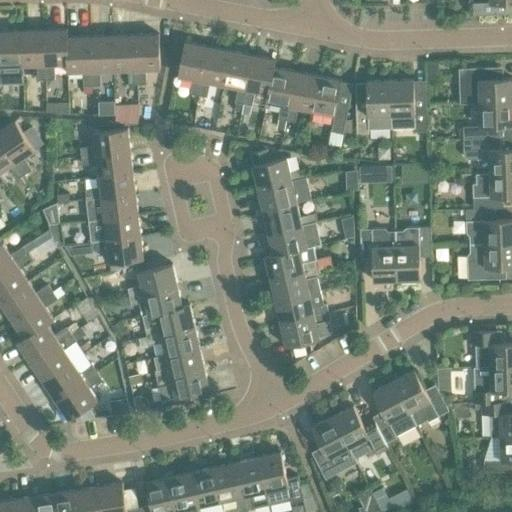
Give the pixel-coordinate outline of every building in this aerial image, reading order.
[(511,0),(490,0),(490,1),(473,1),(474,13),(498,13),(498,1),(511,0)] [(70,62),(69,35),(69,28),(45,29),(47,77),(55,77),(55,63),(68,62),(70,62)] [(0,82),(24,81),(23,64),(22,29),(0,30),(0,49),(0,58),(0,57),(0,82)] [(45,29),(22,29),(23,64),(38,64),(38,78),(47,77),(45,29)] [(137,33),(115,34),(116,69),(129,68),(129,82),(139,82),(137,33)] [(160,33),(137,33),(139,82),(146,82),(146,68),(161,67),(160,33)] [(100,69),(116,69),(115,34),(92,35),(93,83),(101,83),(100,69)] [(69,35),(70,62),(68,62),(69,70),(84,70),(85,84),(93,83),(92,35),(69,35)] [(191,91),(199,93),(209,44),(186,39),(179,74),(194,77),(191,91)] [(210,80),(225,83),(232,48),(209,44),(199,93),(208,94),(210,80)] [(254,53),(232,48),(225,83),(239,86),(236,100),(244,101),(254,53)] [(270,92),(276,65),(277,57),(254,53),(244,101),(253,103),(255,89),(269,91),(270,92)] [(426,62),(427,82),(439,81),(438,61),(426,62)] [(276,65),(270,92),(269,91),(268,99),(282,102),(280,117),(288,118),(297,70),(276,65)] [(511,99),(511,76),(499,77),(499,65),(459,66),(460,102),(480,101),(511,99)] [(299,107),(313,110),(320,74),(297,70),(288,118),(296,120),(299,107)] [(320,74),(313,110),(335,114),(331,131),(343,134),(344,132),(353,132),(352,119),(346,119),(349,107),(337,105),(342,78),(320,74)] [(392,114),(391,78),(368,79),(369,106),(357,107),(358,132),(370,131),(370,129),(393,128),(392,114)] [(414,78),(391,78),(392,114),(393,128),(416,128),(416,130),(428,129),(428,104),(415,105),(414,78)] [(511,99),(480,101),(480,125),(464,125),(464,137),(489,136),(488,125),(511,123),(511,99)] [(70,101),(48,102),(48,111),(70,113),(70,101)] [(116,108),(115,122),(115,123),(138,123),(139,108),(116,108)] [(17,119),(0,130),(0,134),(25,173),(33,168),(25,156),(36,148),(17,119)] [(33,127),(25,132),(31,141),(38,136),(33,127)] [(82,146),(83,155),(132,149),(129,127),(94,131),(96,145),(82,146)] [(0,172),(11,166),(18,178),(25,173),(0,134),(0,172)] [(464,137),(464,155),(468,159),(490,158),(491,171),(511,170),(511,146),(498,147),(497,136),(489,136),(464,137)] [(255,164),(254,164),(259,187),(307,176),(305,168),(291,171),(288,156),(270,160),(268,148),(252,152),(255,164)] [(134,169),(132,149),(83,155),(84,163),(98,161),(100,174),(104,173),(134,169)] [(446,162),(437,162),(437,173),(447,172),(446,162)] [(370,163),(361,163),(361,179),(370,179),(370,163)] [(358,168),(346,170),(347,189),(359,189),(358,168)] [(87,198),(88,198),(137,192),(134,169),(104,173),(100,174),(101,187),(86,189),(87,198)] [(511,170),(491,171),(490,171),(476,171),(476,180),(472,180),(472,195),(474,195),(475,207),(492,206),(499,206),(499,194),(511,193),(511,170)] [(30,181),(25,173),(18,178),(24,186),(30,181)] [(259,187),(264,208),(298,201),(312,197),(307,176),(259,187)] [(88,198),(91,219),(139,213),(139,211),(137,192),(88,198)] [(60,222),(57,201),(43,207),(50,224),(60,222)] [(298,201),(264,208),(269,231),(317,220),(315,213),(301,216),(298,201)] [(470,235),(470,242),(484,242),(511,240),(511,217),(492,218),(492,206),(475,207),(467,207),(468,232),(470,235)] [(92,232),(93,240),(107,239),(142,233),(139,213),(91,219),(92,232)] [(344,217),(346,229),(354,227),(351,215),(344,217)] [(269,231),(274,253),(300,247),(301,248),(308,247),(314,245),(322,244),(317,220),(269,231)] [(60,222),(50,224),(52,236),(57,245),(64,243),(60,222)] [(403,230),(397,230),(399,278),(422,278),(421,251),(432,251),(431,225),(407,226),(403,230)] [(399,278),(397,230),(389,231),(385,227),(361,227),(361,253),(374,252),(375,279),(399,278)] [(107,239),(93,240),(94,249),(109,247),(110,261),(145,257),(142,233),(107,239)] [(32,239),(24,245),(28,251),(36,245),(32,239)] [(511,240),(484,242),(470,242),(471,252),(468,254),(469,278),(507,276),(506,264),(511,264),(511,240)] [(0,242),(0,269),(28,251),(24,245),(11,253),(3,241),(0,242)] [(266,254),(271,277),(319,266),(314,245),(308,247),(301,248),(300,247),(274,253),(266,254)] [(0,269),(0,296),(28,277),(21,267),(33,259),(28,251),(0,269)] [(129,287),(131,295),(179,284),(174,263),(139,271),(142,284),(129,287)] [(319,266),(271,277),(277,300),(311,292),(321,290),(318,276),(321,275),(319,266)] [(0,296),(0,299),(11,316),(54,291),(48,283),(37,291),(28,277),(0,296)] [(140,302),(143,316),(157,312),(157,311),(170,308),(184,305),(183,304),(179,284),(131,295),(131,296),(124,297),(126,305),(140,302)] [(11,316),(25,336),(47,321),(48,323),(55,318),(47,305),(65,293),(60,286),(54,291),(11,316)] [(311,292),(277,300),(282,323),(330,311),(328,302),(324,303),(321,290),(311,292)] [(336,300),(328,302),(330,311),(339,309),(336,300)] [(157,312),(143,316),(147,335),(148,335),(196,324),(191,302),(183,304),(184,305),(170,308),(157,311),(157,312)] [(330,319),(331,319),(330,311),(282,323),(287,344),(291,343),(294,359),(314,350),(312,341),(321,338),(321,336),(331,334),(333,332),(330,319)] [(112,326),(117,333),(126,327),(122,320),(112,326)] [(72,333),(72,332),(67,326),(56,334),(48,323),(47,321),(25,336),(18,341),(31,360),(72,333)] [(163,341),(165,353),(201,345),(196,324),(148,335),(147,335),(149,344),(163,341)] [(87,333),(82,325),(72,332),(72,333),(77,340),(87,333)] [(477,366),(511,364),(511,341),(498,342),(498,330),(473,330),(473,343),(476,343),(477,366)] [(31,360),(44,379),(73,360),(65,348),(77,340),(72,333),(31,360)] [(155,370),(157,378),(158,377),(205,366),(201,345),(165,353),(154,356),(158,369),(155,370)] [(57,398),(97,371),(93,364),(81,372),(73,360),(44,379),(57,398)] [(475,401),(483,401),(500,400),(500,388),(511,388),(511,364),(477,366),(475,366),(476,389),(475,389),(475,401)] [(210,388),(205,366),(158,377),(157,378),(162,399),(176,395),(210,388)] [(416,368),(395,379),(419,423),(428,419),(429,421),(451,409),(439,387),(429,393),(416,368)] [(102,378),(97,371),(57,398),(70,418),(99,398),(91,385),(102,378)] [(376,419),(378,423),(388,442),(397,437),(396,435),(419,423),(395,379),(375,390),(387,414),(376,419)] [(508,400),(500,400),(483,401),(483,413),(490,413),(490,436),(499,435),(511,435),(511,411),(508,412),(508,400)] [(355,404),(334,415),(357,457),(365,453),(367,456),(389,445),(387,442),(388,442),(378,423),(368,428),(355,404)] [(357,457),(334,415),(314,425),(326,449),(315,455),(327,477),(358,461),(357,457)] [(511,435),(499,435),(500,459),(485,460),(485,472),(510,471),(510,459),(511,458),(511,435)] [(282,450),(260,456),(271,504),(293,499),(293,502),(304,499),(306,499),(301,478),(300,474),(288,477),(282,450)] [(260,456),(237,461),(248,509),(271,504),(260,456)] [(237,461),(215,466),(223,500),(237,497),(240,511),(248,509),(237,461)] [(201,505),(223,500),(215,466),(193,471),(201,505)] [(475,467),(463,467),(465,489),(477,488),(475,467)] [(202,511),(201,505),(193,471),(171,476),(179,511),(202,511)] [(140,506),(141,511),(179,511),(171,476),(148,481),(153,503),(140,506)] [(307,477),(301,478),(306,499),(304,499),(307,511),(319,508),(307,477)] [(141,511),(140,506),(128,508),(124,481),(101,485),(105,511),(141,511)] [(105,511),(101,485),(78,488),(81,511),(105,511)] [(384,485),(373,490),(382,509),(395,506),(384,485)] [(81,511),(78,488),(56,492),(58,511),(81,511)] [(58,511),(56,492),(33,495),(35,511),(58,511)] [(35,511),(33,495),(10,499),(12,511),(35,511)] [(376,498),(358,507),(361,511),(360,511),(368,511),(381,509),(380,507),(376,498)] [(0,511),(12,511),(10,499),(0,500),(0,511)]
